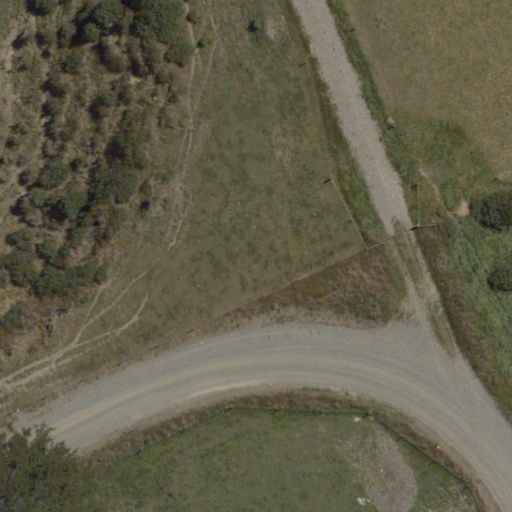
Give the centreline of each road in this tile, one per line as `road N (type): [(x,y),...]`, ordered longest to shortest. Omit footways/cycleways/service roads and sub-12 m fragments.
road 1 (unclassified): [(0,466),(131,396),(211,366),(298,358),(378,374),(435,401),(481,442),(511,495)]
road 2 (track): [(305,0),(416,295),(435,401)]
